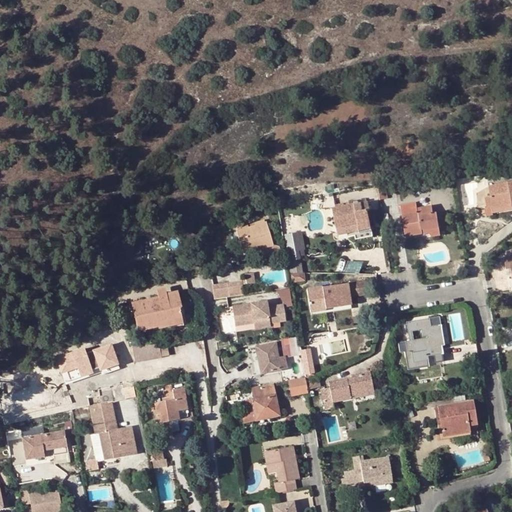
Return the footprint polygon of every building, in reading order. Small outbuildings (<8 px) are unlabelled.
[(509,205),(510,210),(511,209),(511,182),(488,187),(490,197),(485,198),(487,209),(491,209),(509,205)] [(385,186),(377,187),(379,200),(387,198),(385,186)] [(349,206),(331,209),(336,228),(337,236),(353,233),(355,239),(372,236),(366,209),(368,209),(366,202),(357,204),(356,200),(348,202),(349,206)] [(417,213),(415,208),(415,203),(400,205),(406,237),(422,235),(421,230),(437,227),(435,213),(432,213),(430,206),(420,208),(421,212),(417,213)] [(492,213),(510,210),(509,205),(491,209),(492,213)] [(244,255),(261,249),(273,245),(266,222),(263,223),(263,221),(256,223),(256,225),(236,231),(244,255)] [(421,230),(422,235),(429,234),(429,237),(439,235),(437,227),(421,230)] [(287,253),(289,261),(299,259),(299,257),(304,256),(299,232),(284,234),(287,253)] [(273,245),(261,249),(264,257),(281,252),(279,247),(273,245)] [(340,260),(340,270),(361,271),(361,260),(340,260)] [(247,275),(247,279),(248,285),(255,284),(254,274),(247,275)] [(368,280),(352,282),(355,297),(370,295),(368,280)] [(244,281),(230,284),(233,298),(246,296),(244,281)] [(307,290),(309,306),(324,304),(324,309),(350,305),(349,298),(355,297),(352,282),(307,290)] [(215,287),(218,300),(233,298),(230,284),(215,287)] [(158,297),(131,303),(138,331),(158,327),(158,329),(183,323),(180,307),(182,307),(178,291),(157,296),(158,297)] [(235,307),(238,322),(256,320),(257,324),(258,330),(273,328),(273,324),(289,322),(286,305),(270,307),(269,301),(235,307)] [(437,317),(405,322),(408,341),(405,341),(407,352),(410,351),(412,363),(427,361),(427,364),(442,361),(440,346),(442,345),(437,317)] [(256,320),(238,322),(239,332),(258,330),(257,324),(256,320)] [(95,343),(99,352),(118,347),(114,334),(95,343)] [(299,337),(281,341),(283,353),(301,350),(299,337)] [(169,354),(166,339),(155,341),(135,345),(132,346),(135,360),(169,354)] [(255,346),(260,375),(282,371),(282,370),(288,368),(285,357),(285,356),(283,356),(279,357),(276,341),(255,346)] [(123,362),(118,347),(99,352),(95,343),(88,345),(92,355),(75,360),(81,376),(123,362)] [(302,355),(305,374),(312,373),(314,373),(310,348),(301,350),(302,355)] [(350,375),(350,377),(351,380),(345,381),(345,378),(328,382),(329,388),(320,390),(324,410),(333,409),(332,402),(350,399),(349,392),(354,391),(355,393),(362,392),(361,390),(372,387),(369,372),(350,375)] [(116,385),(114,376),(96,380),(99,391),(118,387),(117,385),(116,385)] [(306,393),(303,378),(289,381),(292,396),(306,393)] [(318,378),(306,381),(307,390),(320,387),(318,378)] [(272,384),(251,389),(254,399),(243,401),(248,422),(255,421),(254,417),(266,414),(267,418),(279,416),(272,384)] [(122,388),(122,385),(121,385),(117,385),(118,387),(99,391),(100,397),(101,403),(90,405),(89,405),(92,420),(93,427),(97,427),(99,434),(95,434),(91,435),(96,460),(135,453),(130,428),(116,430),(116,424),(113,414),(111,402),(124,399),(124,395),(122,388)] [(131,386),(122,388),(124,395),(124,399),(133,398),(131,386)] [(373,394),(372,387),(361,390),(362,392),(355,393),(354,391),(349,392),(350,399),(373,394)] [(189,397),(184,398),(186,409),(185,410),(187,417),(180,418),(180,419),(180,423),(192,420),(189,397)] [(15,399),(0,401),(0,408),(1,412),(17,408),(15,399)] [(471,401),(437,407),(439,419),(435,419),(438,432),(440,432),(441,433),(468,429),(476,427),(471,401)] [(19,418),(17,408),(1,412),(3,421),(19,418)] [(312,412),(316,430),(321,429),(318,411),(312,412)] [(178,420),(169,421),(172,432),(180,430),(178,420)] [(469,433),(468,429),(441,433),(441,437),(469,433)] [(63,431),(21,438),(25,460),(44,457),(44,458),(68,453),(63,431)] [(281,494),(297,492),(296,482),(301,481),(295,448),(266,452),(268,465),(277,465),(278,473),(280,483),(281,494)] [(359,462),(358,457),(351,458),(354,471),(360,470),(362,483),(363,486),(391,482),(387,457),(362,461),(359,462)] [(158,460),(156,461),(157,468),(166,466),(165,459),(158,460)] [(277,465),(268,465),(270,474),(278,473),(277,465)] [(360,470),(354,471),(356,484),(362,483),(360,470)] [(344,473),(346,485),(356,484),(354,471),(344,473)] [(31,511),(61,511),(57,489),(28,495),(27,491),(20,493),(23,507),(30,505),(31,511)] [(275,507),(275,511),(300,511),(300,503),(275,507)]
